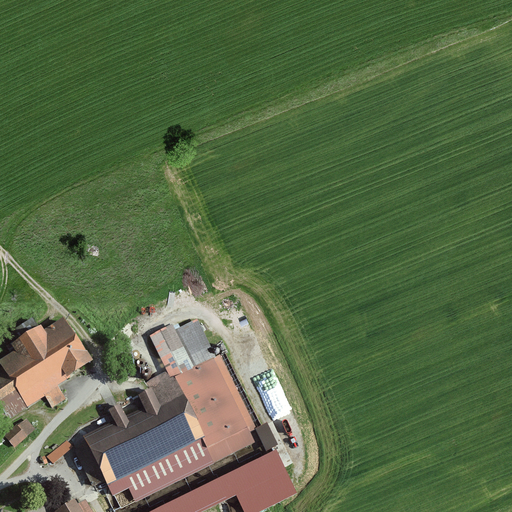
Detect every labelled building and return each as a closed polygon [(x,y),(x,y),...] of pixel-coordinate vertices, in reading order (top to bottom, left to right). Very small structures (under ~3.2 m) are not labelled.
[(91,239),(81,241),(83,248),(93,246),(91,239)] [(92,365),(62,320),(43,333),(40,328),(38,330),(32,321),(6,337),(12,346),(10,347),(14,353),(0,361),(0,409),(9,423),(44,400),(51,410),(66,400),(58,388),(92,365)] [(137,487),(140,493),(156,493),(254,444),(248,433),(258,428),(221,355),(213,359),(195,323),(175,332),(172,326),(148,338),(166,373),(146,383),(150,392),(137,398),(143,409),(124,418),(119,407),(107,413),(113,424),(82,440),(85,446),(72,452),(91,489),(104,482),(107,488),(123,480),(129,491),(137,487)] [(139,363),(140,362),(140,361),(140,359),(139,358),(138,357),(137,356),(135,356),(134,356),(133,357),(132,358),(131,360),(131,361),(132,362),(133,363),(134,364),(135,365),(136,365),(138,364),(139,363)] [(144,371),(145,370),(145,368),(145,367),(145,365),(144,364),(142,364),(141,364),(139,364),(138,365),(137,366),(137,367),(137,369),(137,370),(138,371),(139,372),(140,372),(142,372),(143,372),(144,371)] [(150,379),(151,377),(151,376),(151,374),(150,373),(149,372),(148,372),(146,371),(145,372),(144,373),(143,374),(142,375),(142,376),(143,378),(144,379),(145,380),(146,380),(147,380),(149,380),(150,379)] [(16,430),(15,428),(3,438),(15,451),(35,432),(25,421),(16,430)] [(66,441),(46,457),(52,465),(72,449),(66,441)] [(244,511),(258,511),(297,493),(277,451),(150,511),(200,511),(236,495),(244,511)] [(81,511),(78,506),(75,502),(58,511),(81,511)] [(90,511),(84,502),(78,506),(81,511),(90,511)]
